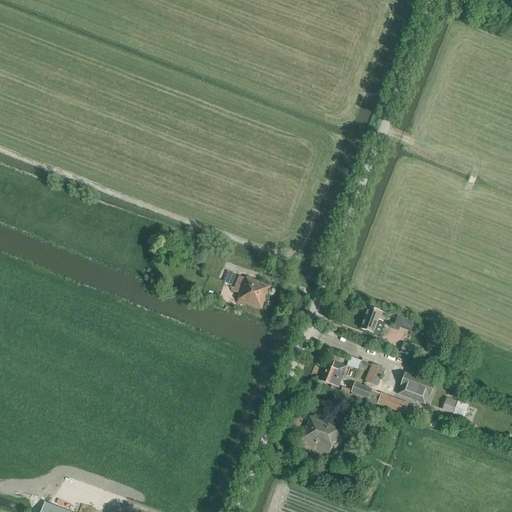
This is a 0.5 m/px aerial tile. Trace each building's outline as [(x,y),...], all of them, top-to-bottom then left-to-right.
[(233,284),(237,273),(228,270),(224,281),(233,284)] [(245,279),(239,276),(233,291),(241,294),(237,303),(245,306),(246,303),(262,309),(271,286),(246,277),(245,279)] [(368,308),(360,329),(373,334),(374,332),(381,335),(386,324),(378,321),(378,320),(383,322),(386,314),(368,308)] [(401,327),(412,331),(416,321),(398,314),(393,328),(400,330),(401,327)] [(404,343),(400,353),(419,360),(419,359),(424,360),(427,353),(422,351),(423,350),(404,343)] [(386,349),(383,357),(406,366),(408,358),(386,349)] [(360,369),(363,360),(350,356),(347,364),(360,369)] [(360,370),(368,373),(371,364),(363,361),(360,370)] [(335,387),(339,388),(347,366),(335,362),(332,368),(327,366),(321,381),(335,387)] [(384,368),(374,364),(366,381),(377,386),(384,368)] [(401,386),(398,394),(425,405),(428,396),(430,397),(435,384),(405,373),(401,386)] [(355,385),(352,393),(368,399),(367,401),(377,405),(377,404),(405,413),(408,404),(371,391),(355,385)] [(446,399),(442,409),(453,413),(457,403),(446,399)] [(457,403),(453,413),(464,417),(468,407),(457,403)] [(334,444),(336,444),(342,429),(310,417),(299,448),(328,459),(334,444)] [(423,424),(425,425),(435,428),(437,423),(436,422),(427,419),(426,419),(425,418),(423,424)] [(350,461),(355,463),(363,440),(351,436),(343,458),(350,461)] [(323,467),(319,478),(328,482),(332,470),(323,467)] [(72,511),(45,502),(41,511),(72,511)]
